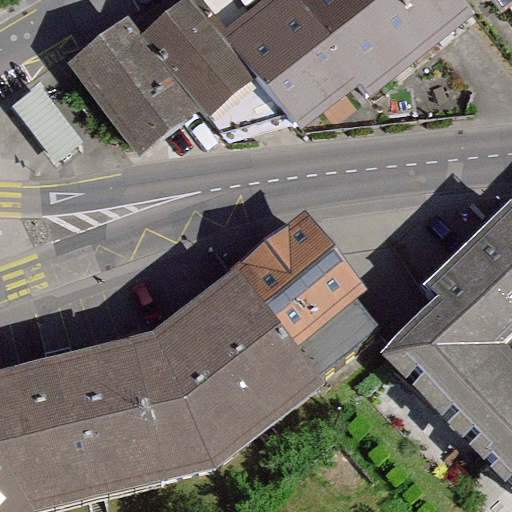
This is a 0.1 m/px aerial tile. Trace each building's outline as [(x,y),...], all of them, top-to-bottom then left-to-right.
[(256,76),(190,0),(182,0),(139,35),(208,117),(256,76)] [(365,83),(301,0),(190,0),(256,76),(303,132),(365,83)] [(471,16),(457,0),(301,0),(365,83),(374,95),(471,16)] [(511,0),(493,0),(504,13),(511,6),(511,0)] [(196,109),(124,17),(66,62),(138,154),(196,109)] [(82,143),(38,85),(11,106),(55,164),(82,143)] [(511,375),(491,355),(511,334),(511,216),(427,296),(439,309),(419,327),(390,357),(511,487),(511,375)] [(0,380),(0,511),(54,511),(211,472),(383,336),(297,229),(154,340),(0,380)]
